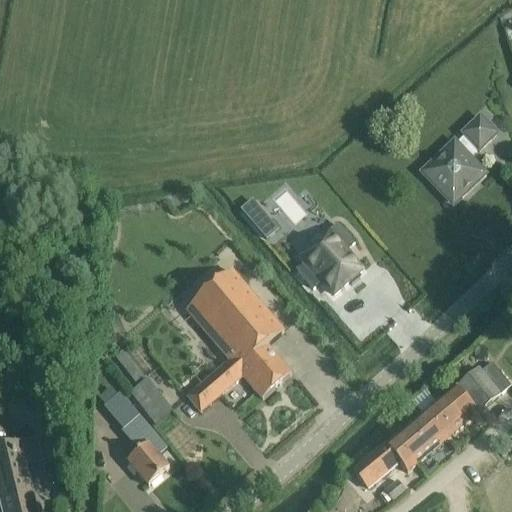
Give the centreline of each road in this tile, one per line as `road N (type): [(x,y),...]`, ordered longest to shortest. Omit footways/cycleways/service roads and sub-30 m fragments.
road 1 (unclassified): [(237,511),(511,262)]
road 2 (residential): [(409,511),(511,433)]
